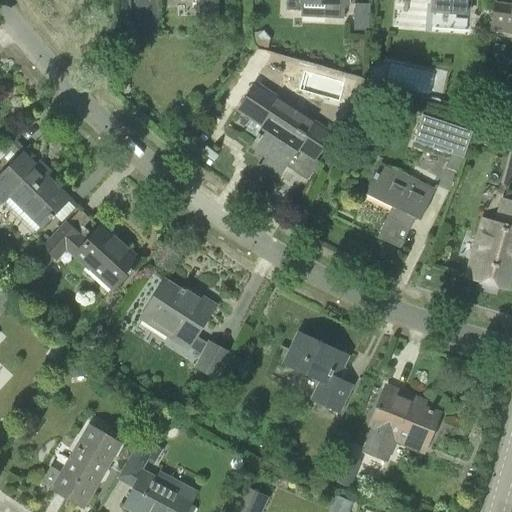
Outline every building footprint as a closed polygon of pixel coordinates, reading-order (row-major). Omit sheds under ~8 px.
[(151,37),(150,0),(135,0),(137,37),(151,37)] [(218,36),(217,0),(200,0),(202,36),(218,36)] [(287,0),(287,10),(301,11),(301,17),(344,19),(344,5),(348,5),(348,0),(287,0)] [(432,0),(431,12),(468,15),(468,0),(432,0)] [(355,4),(354,31),(368,31),(370,5),(355,4)] [(511,6),(495,4),(491,30),(511,32),(511,6)] [(377,94),(380,81),(368,79),(366,91),(377,94)] [(296,148),(313,158),(329,134),(256,86),(240,110),(266,128),(261,136),(258,134),(254,140),(257,142),(253,147),(269,157),(265,163),(279,173),(296,148)] [(473,96),(480,97),(482,87),(475,86),(473,96)] [(451,155),(460,128),(422,115),(413,142),(451,155)] [(493,133),(495,131),(495,128),(496,126),(495,123),(493,121),(491,120),(489,119),(486,119),(484,120),(482,121),(480,123),(480,125),(480,128),(480,130),(482,132),(484,134),(486,135),(489,135),(491,134),(493,133)] [(496,132),(511,136),(511,123),(498,120),(496,132)] [(0,149),(0,174),(1,176),(0,176),(0,203),(1,204),(10,195),(43,227),(70,200),(23,154),(24,150),(13,137),(0,149)] [(400,249),(415,217),(410,215),(414,208),(424,212),(436,186),(435,186),(434,189),(380,163),(373,179),(365,197),(392,209),(378,239),(400,249)] [(511,204),(504,203),(498,226),(484,222),(469,277),(482,281),(481,284),(496,288),(497,285),(507,288),(511,269),(511,204)] [(66,224),(45,248),(33,262),(44,271),(66,247),(115,291),(133,271),(131,269),(139,261),(126,249),(124,250),(101,229),(102,227),(101,226),(100,228),(98,226),(97,227),(99,229),(93,236),(84,227),(90,220),(80,211),(68,224),(67,223),(66,224)] [(188,347),(195,336),(214,307),(199,298),(198,299),(185,291),(186,290),(182,287),(179,292),(165,282),(142,319),(188,347)] [(1,289),(0,290),(0,313),(1,314),(13,301),(1,289)] [(338,379),(349,356),(335,349),(339,342),(338,342),(334,349),(322,343),(322,342),(298,332),(282,365),(320,382),(311,400),(339,414),(353,385),(338,379)] [(202,355),(196,366),(217,378),(230,355),(209,344),(208,344),(202,355)] [(81,353),(67,356),(71,378),(85,376),(81,353)] [(411,398),(386,388),(373,420),(374,421),(362,452),(388,463),(400,432),(427,443),(431,433),(434,435),(437,426),(434,425),(438,415),(434,413),(434,412),(428,410),(428,411),(409,403),(411,398)] [(44,482),(42,481),(42,482),(83,506),(120,443),(91,427),(63,474),(52,468),(44,482)] [(185,511),(196,493),(180,485),(175,493),(153,482),(155,479),(143,473),(158,447),(142,438),(118,479),(135,488),(124,507),(125,507),(127,504),(141,511),(185,511)] [(354,479),(339,474),(336,483),(350,489),(354,479)] [(243,486),(231,511),(262,511),(269,498),(243,486)] [(349,511),(354,503),(335,496),(329,511),(349,511)]
